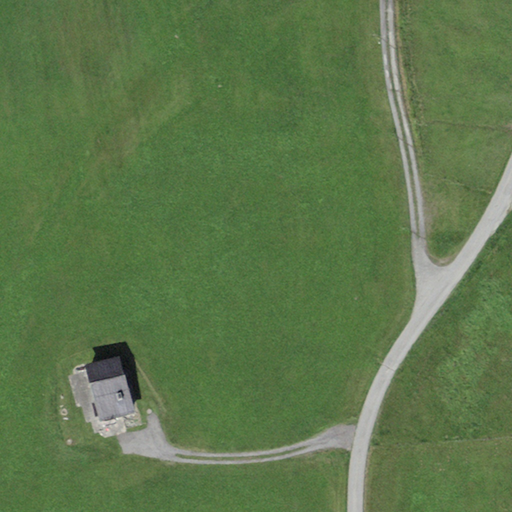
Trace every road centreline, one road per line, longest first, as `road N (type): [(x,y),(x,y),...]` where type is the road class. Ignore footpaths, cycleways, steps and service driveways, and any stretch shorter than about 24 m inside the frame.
road 1 (track): [(511,193),(392,360),(362,437),(356,511)]
road 2 (track): [(429,305),(394,0)]
road 3 (track): [(130,445),(223,459),(331,438),(361,443)]
